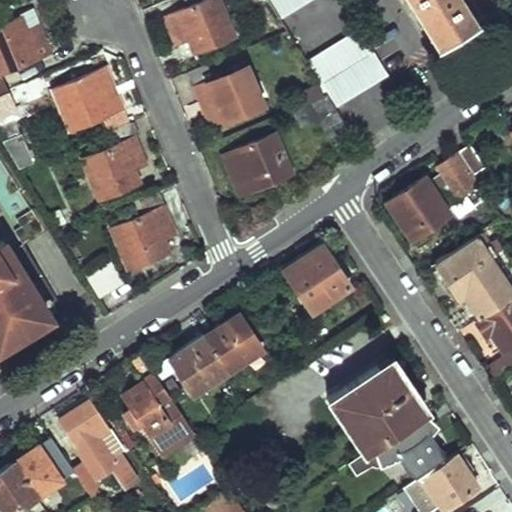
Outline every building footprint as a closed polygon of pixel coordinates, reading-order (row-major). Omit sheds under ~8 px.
[(199,0),(168,13),(184,52),(236,31),(223,0),(199,0)] [(272,0),(282,15),(305,0),(272,0)] [(411,0),(438,42),(478,16),(468,0),(411,0)] [(0,22),(0,69),(51,48),(34,8),(0,22)] [(328,90),(337,104),(389,71),(360,25),(308,58),(328,90)] [(190,66),(212,121),(264,99),(248,59),(219,71),(213,57),(190,66)] [(54,85),(71,126),(124,103),(107,63),(54,85)] [(0,90),(0,109),(13,104),(5,88),(0,90)] [(319,115),(334,139),(351,128),(337,104),(328,90),(293,105),(301,123),(319,115)] [(83,153),(100,195),(154,173),(131,118),(111,126),(116,139),(83,153)] [(2,138),(19,164),(37,156),(19,128),(2,138)] [(225,151),(242,192),(294,170),(277,129),(225,151)] [(473,141),(461,149),(480,177),(492,169),(473,141)] [(442,163),(458,188),(463,186),(464,188),(480,177),(461,149),(442,163)] [(389,200),(414,235),(453,208),(427,173),(389,200)] [(112,222),(130,263),(182,242),(160,187),(129,201),(132,208),(142,203),(144,209),(112,222)] [(470,297),(481,314),(511,294),(511,272),(482,229),(438,258),(466,300),(470,297)] [(0,340),(7,342),(48,317),(0,240),(0,340)] [(285,266),(313,308),(352,283),(324,241),(285,266)] [(88,273),(101,295),(123,280),(111,259),(88,273)] [(491,329),(504,348),(511,342),(511,294),(481,314),(476,317),(487,332),(491,329)] [(207,331),(231,366),(265,343),(240,308),(207,331)] [(172,354),(196,389),(231,366),(207,331),(172,354)] [(197,433),(156,370),(142,348),(129,356),(143,378),(125,391),(169,458),(200,439),(197,433)] [(330,395),(367,450),(419,414),(406,395),(411,391),(389,355),(330,395)] [(406,395),(419,414),(425,410),(411,391),(406,395)] [(89,457),(74,467),(93,496),(98,493),(103,479),(101,476),(115,468),(128,489),(141,480),(125,455),(118,459),(102,435),(109,430),(114,427),(95,399),(64,420),(89,457)] [(350,461),(358,473),(379,459),(382,465),(402,451),(417,475),(447,455),(428,428),(434,424),(425,410),(419,414),(367,450),(350,461)] [(125,455),(109,430),(102,435),(118,459),(125,455)] [(12,462),(36,496),(62,477),(48,458),(37,443),(12,462)] [(61,486),(74,508),(93,496),(74,467),(62,448),(48,458),(62,477),(67,482),(61,486)] [(427,511),(437,506),(440,510),(480,484),(457,449),(447,455),(417,475),(402,485),(420,511),(427,511)] [(0,470),(0,500),(7,511),(14,511),(36,496),(12,462),(0,470)] [(244,511),(227,486),(202,502),(208,511),(244,511)]
